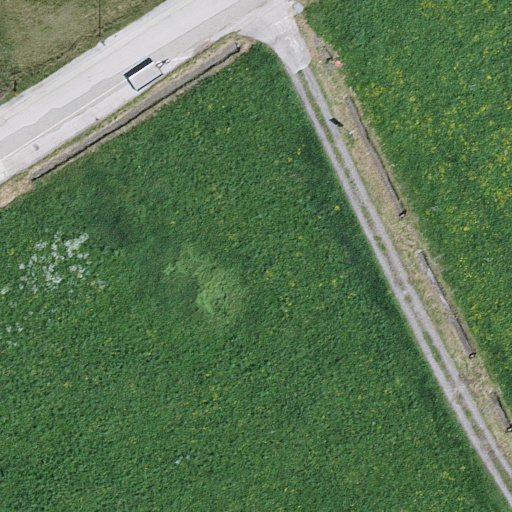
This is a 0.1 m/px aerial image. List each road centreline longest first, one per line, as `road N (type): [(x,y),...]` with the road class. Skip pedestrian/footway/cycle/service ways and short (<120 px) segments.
road 1 (track): [(257,1),(511,507)]
road 2 (residential): [(0,155),(260,0)]
